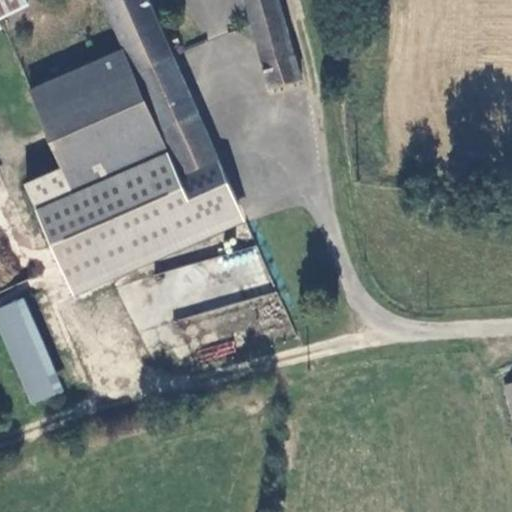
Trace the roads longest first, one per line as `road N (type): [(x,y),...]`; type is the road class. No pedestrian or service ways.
road 1 (unclassified): [(511,326),(422,332),(381,322),(340,266),(292,0)]
road 2 (track): [(0,442),(318,354),(381,322)]
